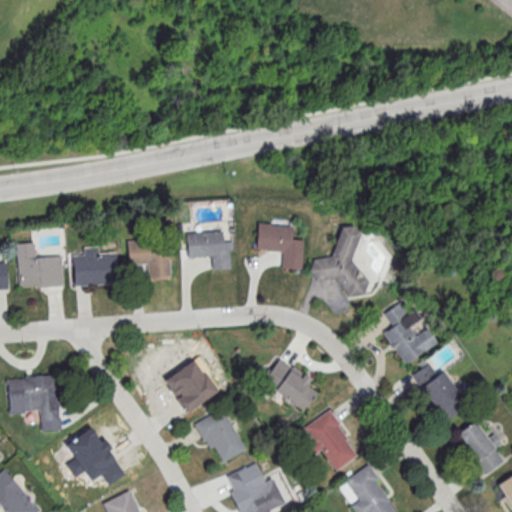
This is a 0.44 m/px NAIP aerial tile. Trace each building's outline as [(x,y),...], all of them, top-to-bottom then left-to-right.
[(292,225),(258,223),(256,249),(282,252),(281,268),(300,269),(303,239),(291,238),(292,225)] [(363,292),(368,275),(349,270),(360,232),(340,226),(331,259),(314,255),(308,277),(363,292)] [(187,258),(212,257),(212,269),(229,268),(227,232),(186,233),(187,258)] [(171,276),(169,240),(128,243),(130,265),(149,264),(149,277),(171,276)] [(63,285),(62,255),(37,256),(36,241),(17,242),(18,287),(63,285)] [(73,284),(117,283),(117,252),(73,253),(73,284)] [(0,289),(8,289),(7,261),(0,261),(0,289)] [(438,343),(428,325),(414,334),(404,316),(409,313),(401,299),(383,310),(392,326),(383,331),(402,364),(438,343)] [(304,410),(317,392),(307,385),(312,377),(279,355),(261,382),(304,410)] [(222,392),(208,366),(200,370),(195,360),(164,375),(183,412),(222,392)] [(451,402),(459,397),(442,370),(437,373),(429,362),(412,373),(442,420),(456,411),(451,402)] [(7,377),(9,413),(40,411),(41,430),(60,429),(58,375),(7,377)] [(196,420),(216,464),(245,451),(225,406),(196,420)] [(304,424),(312,437),(306,440),(314,455),(322,450),(334,470),(359,455),(331,408),(304,424)] [(504,460),(478,418),(455,432),(481,474),(504,460)] [(62,443),(71,459),(60,465),(69,480),(83,472),(89,481),(117,464),(100,435),(92,441),(85,429),(62,443)] [(397,511),(370,463),(344,478),(357,500),(351,503),(355,511),(397,511)] [(227,476),(247,466),(257,485),(273,476),(286,502),(270,510),(271,511),(242,511),(240,507),(243,506),(227,476)] [(0,511),(37,511),(40,509),(5,468),(0,472),(0,511)] [(511,473),(495,484),(511,509),(511,473)] [(107,511),(103,503),(129,490),(140,511),(107,511)]
